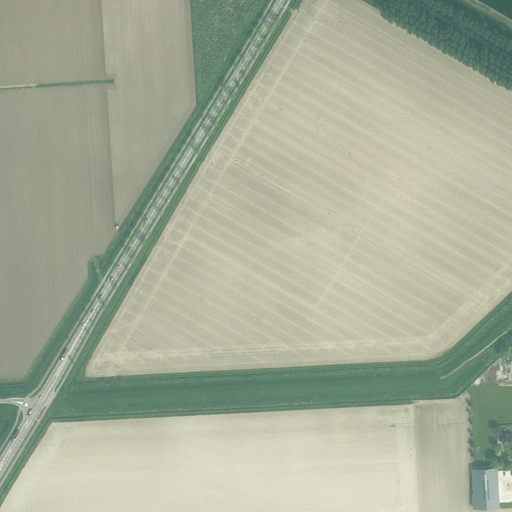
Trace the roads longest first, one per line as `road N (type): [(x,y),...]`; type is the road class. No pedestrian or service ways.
road 1 (track): [(511,341),(445,387),(45,410)]
road 2 (secondary): [(61,365),(281,0)]
